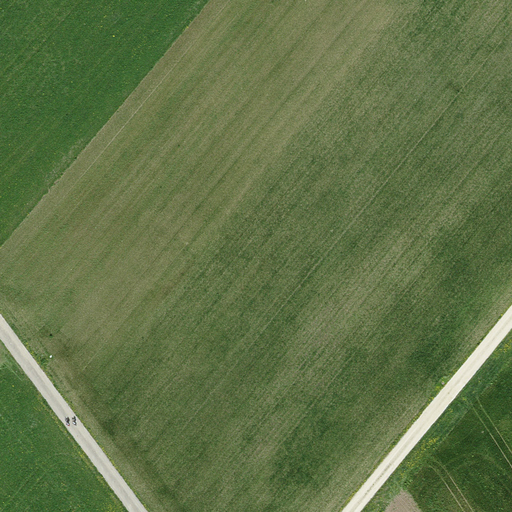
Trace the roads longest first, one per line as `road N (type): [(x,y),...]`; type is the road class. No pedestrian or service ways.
road 1 (track): [(511,313),(349,511)]
road 2 (track): [(0,321),(140,511)]
